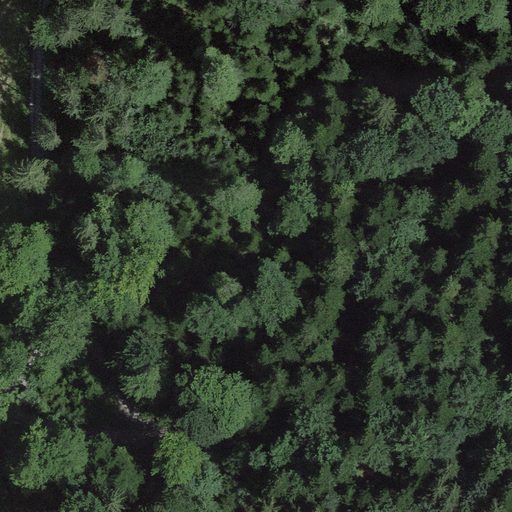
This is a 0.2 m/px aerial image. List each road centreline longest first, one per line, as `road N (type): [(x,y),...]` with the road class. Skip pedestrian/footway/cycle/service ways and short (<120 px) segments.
road 1 (track): [(473,493),(211,440),(0,433)]
road 2 (track): [(54,0),(44,49),(40,279),(13,362),(0,377)]
road 3 (track): [(211,440),(43,244)]
